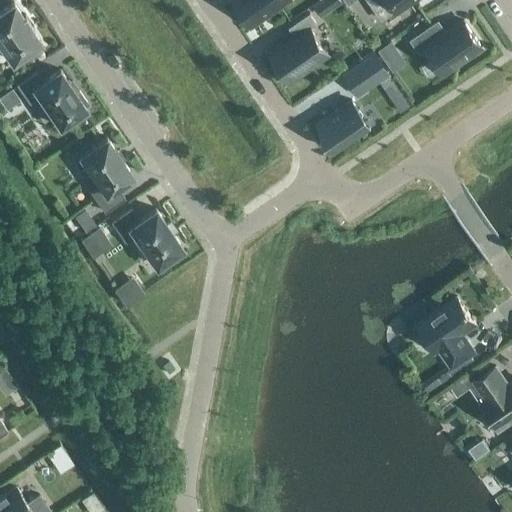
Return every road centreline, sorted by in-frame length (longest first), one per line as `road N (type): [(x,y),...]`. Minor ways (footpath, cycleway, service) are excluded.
road 1 (residential): [(54,0),(222,243)]
road 2 (residential): [(222,243),(187,511)]
road 3 (residential): [(326,172),(207,0)]
road 4 (residential): [(429,155),(511,278)]
road 5 (residential): [(429,155),(352,204),(326,172)]
road 6 (residential): [(222,243),(326,172)]
